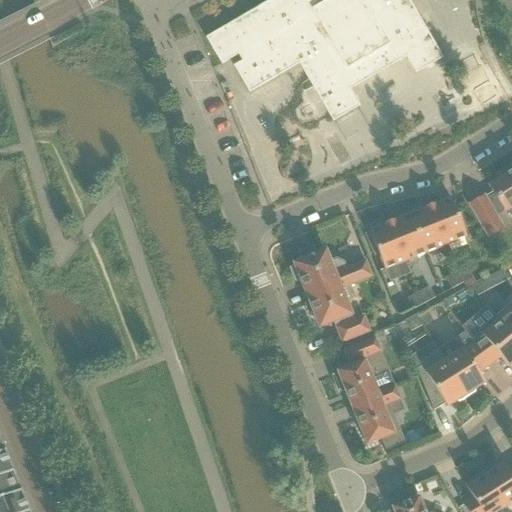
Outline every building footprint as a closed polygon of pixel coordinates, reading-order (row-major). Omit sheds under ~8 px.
[(408,0),(273,0),(207,39),(221,65),(238,55),(242,63),(234,67),(249,93),(299,64),(333,122),(358,107),(349,91),(406,57),(416,74),(441,59),(407,1),(408,0)] [(417,73),(427,91),(452,78),(443,60),(417,73)] [(484,198),(470,206),(488,237),(502,229),(495,217),(504,211),(505,213),(506,212),(511,208),(511,166),(500,174),(503,179),(489,188),(493,194),(484,199),(484,198)] [(438,204),(429,207),(445,246),(466,238),(450,200),(449,200),(448,197),(439,201),(440,204),(439,204),(438,204)] [(445,246),(429,207),(420,211),(421,212),(418,213),(417,210),(408,213),(425,254),(445,246)] [(425,254),(408,213),(400,217),(401,220),(399,221),(398,220),(389,223),(404,263),(425,254)] [(404,263),(389,223),(380,227),(381,228),(379,228),(378,226),(369,229),(370,232),(369,232),(384,271),(404,263)] [(294,267),(289,269),(295,282),(299,280),(303,289),(308,302),(370,276),(365,263),(346,270),(343,263),(336,260),(329,263),(325,253),(316,256),(312,248),(299,253),(302,262),(293,265),(294,267)] [(456,273),(462,284),(472,278),(467,268),(456,273)] [(462,284),(456,273),(445,279),(451,290),(462,284)] [(355,302),(353,296),(349,286),(370,277),(370,276),(308,302),(309,303),(304,305),(309,319),(314,317),(319,329),(334,323),(337,329),(336,329),(342,343),(369,332),(363,318),(352,323),(350,317),(351,317),(346,305),(355,302)] [(471,286),(477,297),(488,291),(482,280),(471,286)] [(418,294),(423,305),(434,299),(428,288),(418,294)] [(423,305),(418,294),(407,300),(413,310),(423,305)] [(511,303),(495,318),(511,338),(511,303)] [(404,322),(410,333),(421,327),(415,316),(404,322)] [(511,338),(495,318),(478,332),(479,334),(471,341),(475,346),(474,346),(488,366),(499,358),(507,368),(511,363),(511,338)] [(344,390),(350,405),(377,395),(377,394),(395,387),(394,386),(376,393),(369,375),(385,369),(379,352),(380,352),(374,339),(343,351),(349,364),(351,368),(337,373),(337,375),(332,377),(338,392),(344,390)] [(477,374),(488,366),(474,346),(468,351),(466,348),(447,360),(443,354),(439,356),(467,399),(475,394),(476,390),(484,384),(477,374)] [(467,399),(439,355),(416,369),(433,411),(443,404),(446,408),(453,403),(459,404),(467,399)] [(497,367),(483,371),(491,396),(505,392),(497,367)] [(400,400),(395,387),(377,394),(377,395),(350,405),(366,446),(381,440),(386,451),(403,444),(398,432),(393,435),(386,418),(403,411),(399,400),(400,400)] [(0,478),(12,474),(4,453),(0,454),(0,478)] [(493,467),(483,473),(505,508),(511,503),(511,473),(510,475),(503,464),(494,470),(493,467)] [(472,499),(462,505),(466,511),(507,511),(505,508),(483,473),(473,480),(475,482),(466,488),(472,499)] [(0,501),(20,494),(12,474),(0,478),(0,501)] [(0,511),(27,511),(20,494),(0,501),(0,511)] [(423,511),(418,498),(391,509),(392,511),(391,511),(423,511)]
